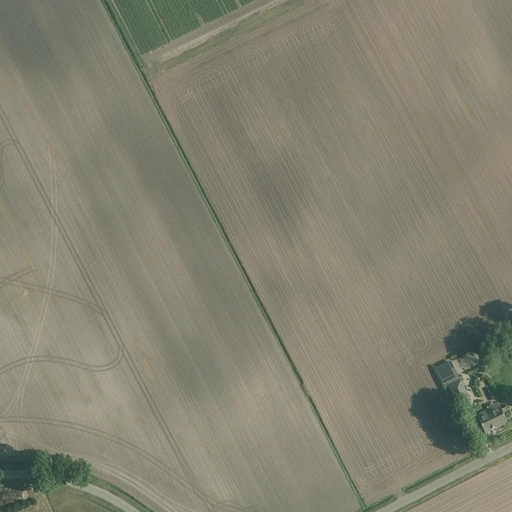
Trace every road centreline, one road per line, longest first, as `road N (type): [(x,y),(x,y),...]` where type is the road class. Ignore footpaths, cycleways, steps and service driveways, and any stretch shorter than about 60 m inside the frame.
road 1 (unclassified): [(381,511),(511,444)]
road 2 (unclassified): [(128,511),(60,476),(0,473)]
